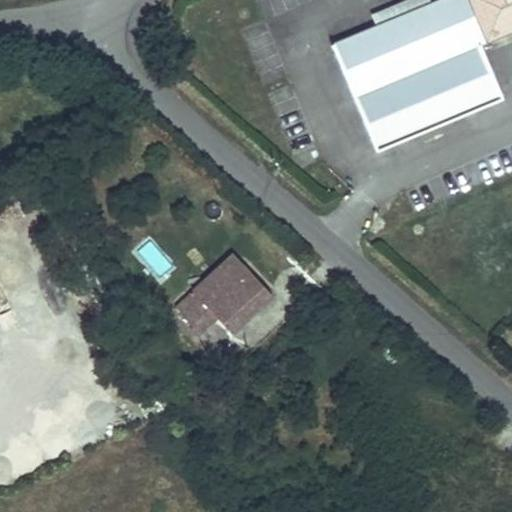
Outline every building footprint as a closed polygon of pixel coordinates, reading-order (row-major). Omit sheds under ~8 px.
[(511,32),(511,0),(441,0),(340,36),(377,141),(500,94),(482,43),(511,32)] [(204,298),(247,258),(240,252),(198,291),(204,298)] [(234,326),(275,289),(247,258),(204,298),(198,291),(179,309),(185,316),(190,311),(206,329),(223,313),(234,326)] [(138,305),(149,323),(160,313),(150,297),(138,305)] [(206,393),(192,407),(201,416),(215,402),(206,393)] [(250,475),(239,483),(258,510),(269,502),(250,475)]
